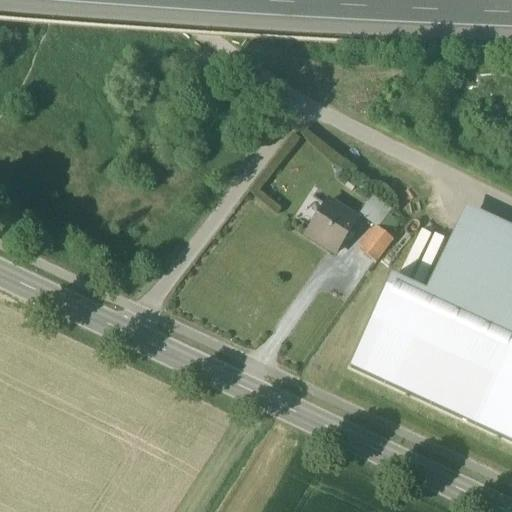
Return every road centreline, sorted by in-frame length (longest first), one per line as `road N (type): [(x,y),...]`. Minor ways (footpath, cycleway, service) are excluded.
road 1 (tertiary): [(508,511),(133,335)]
road 2 (motorway): [(101,0),(511,15)]
road 3 (residential): [(133,335),(303,105)]
road 4 (residential): [(303,105),(511,203)]
road 5 (residential): [(175,0),(303,105)]
road 6 (tertiary): [(133,335),(0,271)]
